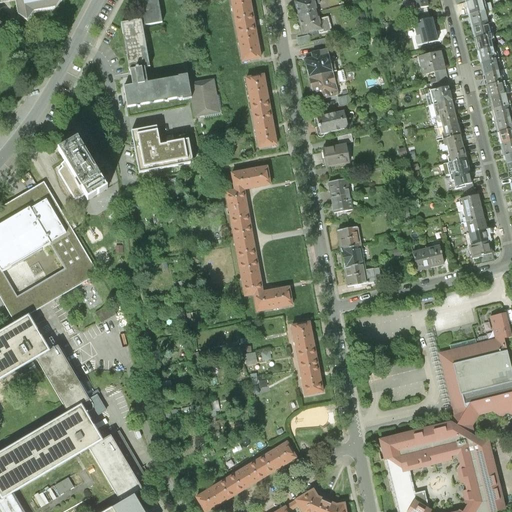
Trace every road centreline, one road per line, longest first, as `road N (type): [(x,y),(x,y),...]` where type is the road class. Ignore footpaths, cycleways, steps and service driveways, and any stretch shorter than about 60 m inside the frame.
road 1 (residential): [(330,306),(273,0)]
road 2 (residential): [(448,0),(511,248)]
road 3 (residential): [(0,160),(51,89),(98,0)]
road 4 (residential): [(511,265),(330,306)]
road 5 (residential): [(356,445),(330,306)]
road 6 (residential): [(247,511),(356,445)]
